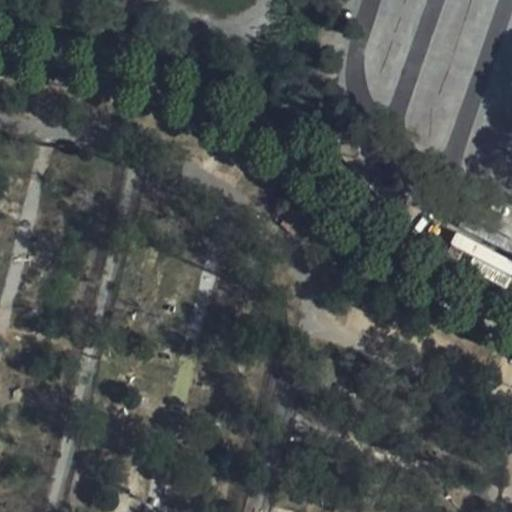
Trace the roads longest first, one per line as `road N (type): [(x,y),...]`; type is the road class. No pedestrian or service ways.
road 1 (residential): [(0,46),(95,60),(235,115),(292,151),(455,301),(511,322)]
road 2 (unknown): [(510,0),(467,121),(445,140)]
road 3 (unknown): [(373,0),(356,52),(404,96)]
